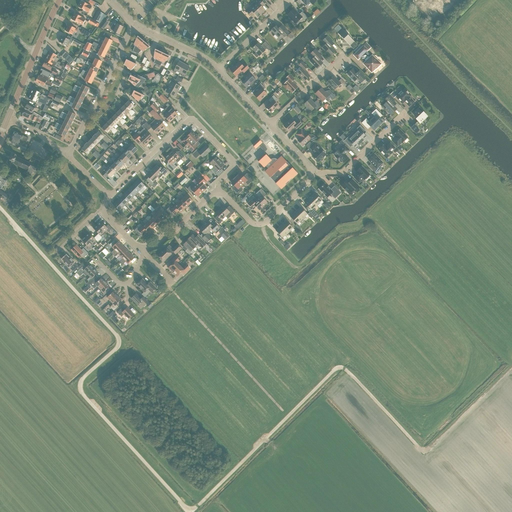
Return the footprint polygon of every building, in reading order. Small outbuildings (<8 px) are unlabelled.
[(254,6),(261,14),(265,10),(262,7),(265,4),(260,0),(256,0),(255,2),(254,2),(252,4),(254,6)] [(92,7),(88,5),(82,1),(80,4),(79,6),(79,7),(88,13),(92,7)] [(258,17),(261,14),(254,6),(252,4),(249,6),(249,7),(246,11),(251,17),(254,14),(258,17)] [(300,15),(294,9),(287,15),(295,23),(299,20),(300,22),(302,22),(307,17),(302,12),(300,14),(301,14),(300,15)] [(99,22),(103,14),(98,11),(93,19),(99,22)] [(85,19),(75,13),(72,19),(82,25),(85,19)] [(109,22),(105,19),(99,26),(103,30),(109,22)] [(113,23),(111,28),(114,30),(113,32),(119,35),(123,27),(117,24),(116,23),(115,23),(114,23),(113,23)] [(75,29),(75,28),(69,25),(65,31),(72,35),(74,31),(76,32),(78,30),(75,29)] [(281,30),(276,25),(271,31),(278,38),(283,32),(286,35),(289,33),(284,28),(281,30)] [(341,28),(337,32),(353,49),(357,45),(341,28)] [(69,40),(63,36),(59,42),(66,46),(68,43),(70,44),(71,41),(69,40)] [(132,51),(135,53),(138,48),(144,41),(137,36),(134,44),(135,45),(132,51)] [(330,46),(333,43),(327,36),(322,41),(326,45),(323,48),(330,56),(335,51),(330,46)] [(97,40),(110,46),(112,41),(106,38),(104,41),(102,40),(99,38),(97,40)] [(81,43),(74,39),(72,43),(79,46),(79,47),(81,48),(83,44),(81,43)] [(110,46),(97,40),(97,41),(101,43),(103,43),(101,46),(96,44),(95,46),(107,52),(110,46)] [(150,47),(144,41),(138,48),(135,53),(138,54),(141,51),(142,52),(150,47)] [(92,44),(87,42),(83,49),(88,52),(92,44)] [(261,46),(258,43),(252,49),(256,52),(254,54),(254,55),(256,57),(257,57),(259,56),(265,50),(267,48),(269,51),(271,48),(265,42),(261,46)] [(357,47),(354,51),(356,53),(354,55),(358,59),(359,58),(364,63),(364,64),(372,72),(376,68),(381,64),(377,60),(376,60),(372,56),(371,56),(366,51),(368,50),(371,47),(367,43),(363,46),(359,50),(357,47)] [(107,52),(95,46),(94,48),(99,51),(98,54),(104,57),(107,52)] [(153,63),(157,65),(162,53),(155,49),(153,58),(155,59),(153,63)] [(310,61),(317,69),(323,63),(318,58),(320,55),(315,50),(310,54),(314,58),(310,61)] [(50,52),(47,56),(57,62),(59,59),(56,57),(57,56),(50,52)] [(74,60),(65,52),(62,56),(70,64),(74,60)] [(170,56),(162,53),(157,65),(160,66),(162,62),(164,63),(170,56)] [(54,67),(57,62),(47,56),(45,61),(54,67)] [(136,61),(130,58),(129,61),(126,60),(124,64),(130,71),(136,64),(135,64),(136,61)] [(87,61),(99,67),(102,62),(95,59),(94,62),(88,59),(87,61)] [(99,67),(87,61),(86,64),(90,66),(90,65),(91,66),(90,70),(96,73),(99,67)] [(177,71),(179,73),(184,64),(179,61),(173,71),(176,73),(177,71)] [(56,75),(59,77),(60,74),(57,72),(58,72),(53,70),(51,69),(52,66),(45,62),(42,67),(50,71),(49,71),(56,75)] [(302,62),(299,65),(302,68),(297,73),(304,81),(310,76),(304,70),(307,67),(302,62)] [(232,70),(237,75),(242,70),(244,72),(249,68),(245,64),(243,67),(239,63),(232,70)] [(190,67),(184,64),(179,73),(182,74),(181,76),(184,77),(190,67)] [(59,77),(56,75),(49,71),(42,68),(38,76),(46,79),(47,80),(49,81),(50,79),(49,79),(50,77),(55,79),(54,81),(60,84),(63,78),(59,77)] [(357,74),(353,69),(347,74),(354,81),(357,78),(360,81),(362,79),(363,81),(366,78),(360,72),(357,74)] [(96,73),(90,70),(88,73),(83,70),(82,72),(94,78),(96,73)] [(94,78),(82,72),(80,74),(86,77),(84,80),(91,84),(94,78)] [(134,73),(132,76),(130,75),(128,80),(134,86),(136,88),(138,89),(146,79),(140,76),(134,73)] [(255,80),(249,73),(244,78),(246,80),(243,83),(247,88),(255,80)] [(157,74),(152,81),(157,84),(162,77),(157,74)] [(291,91),(297,86),(292,82),(294,79),(290,75),(286,78),(288,80),(283,86),(286,89),(288,88),(291,91)] [(36,82),(44,86),(45,84),(51,87),(52,83),(38,77),(36,82)] [(343,88),(346,85),(341,79),(338,82),(333,77),(328,82),(335,89),(340,84),(343,88)] [(170,84),(169,87),(178,92),(181,86),(170,81),(169,83),(170,84)] [(254,95),(260,101),(267,95),(263,90),(265,88),(260,83),(255,89),(257,91),(254,95)] [(75,85),(74,88),(86,94),(89,88),(82,85),(81,88),(79,87),(75,85)] [(175,97),(178,92),(169,87),(167,90),(166,89),(164,91),(175,97)] [(86,94),(74,88),(73,90),(78,93),(77,96),(83,99),(86,94)] [(332,100),(335,97),(329,91),(326,94),(321,88),(315,93),(323,101),(325,99),(327,101),(330,98),(332,100)] [(38,98),(43,100),(44,97),(41,96),(39,95),(40,93),(33,89),(31,94),(39,97),(38,98)] [(142,95),(144,92),(138,89),(136,92),(134,91),(131,95),(138,102),(144,95),(142,95)] [(411,95),(405,89),(402,92),(401,91),(399,94),(399,95),(396,97),(402,103),(404,101),(409,106),(414,102),(409,97),(411,95)] [(39,97),(31,94),(29,99),(37,102),(39,103),(39,102),(46,105),(48,99),(47,98),(44,97),(43,100),(38,98),(39,97)] [(62,97),(57,94),(54,100),(59,103),(62,97)] [(168,100),(162,94),(159,97),(165,103),(168,100)] [(271,113),(278,106),(275,102),(278,100),(273,95),(268,100),(271,103),(266,107),(271,113)] [(83,99),(77,96),(75,99),(73,98),(70,96),(68,99),(81,105),(83,99)] [(386,102),(382,106),(390,115),(396,109),(394,106),(396,103),(389,96),(384,100),(386,102)] [(81,105),(68,99),(67,101),(71,103),(73,104),(71,107),(78,110),(81,105)] [(319,108),(321,106),(316,101),(314,103),(310,99),(303,105),(310,112),(317,106),(319,108)] [(124,105),(130,111),(133,114),(135,113),(132,110),(132,111),(131,109),(134,106),(129,101),(124,105)] [(154,103),(150,106),(153,109),(156,112),(159,109),(154,103)] [(35,108),(27,104),(24,109),(32,113),(33,110),(34,111),(36,109),(35,108)] [(130,111),(124,105),(120,110),(125,115),(128,112),(129,113),(129,114),(132,116),(133,114),(130,111)] [(165,109),(174,119),(178,115),(170,106),(168,107),(167,106),(165,109)] [(419,107),(413,113),(417,118),(416,119),(418,121),(414,125),(411,128),(416,133),(421,128),(418,125),(427,116),(423,112),(424,112),(419,107)] [(153,121),(161,130),(165,126),(159,120),(161,118),(156,112),(153,109),(149,113),(155,119),(153,121)] [(165,109),(161,113),(170,122),(174,119),(165,109)] [(125,115),(120,110),(115,114),(125,123),(126,122),(124,119),(123,120),(122,118),(125,115)] [(373,117),(371,119),(378,126),(383,122),(378,116),(380,114),(375,110),(371,114),(373,117)] [(41,120),(32,115),(23,111),(21,117),(29,120),(30,118),(32,119),(31,120),(35,121),(37,118),(41,120)] [(61,114),(66,117),(73,120),(76,115),(69,112),(67,115),(66,114),(62,112),(61,114)] [(51,116),(45,113),(43,119),(48,122),(51,116)] [(66,117),(61,114),(60,117),(64,119),(65,119),(64,123),(70,126),(73,120),(66,117)] [(125,123),(115,114),(111,119),(116,124),(119,121),(121,122),(120,123),(123,125),(125,123)] [(116,124),(111,119),(106,124),(116,133),(117,131),(115,128),(114,129),(113,127),(116,124)] [(295,123),(291,119),(284,126),(289,131),(294,126),(297,129),(302,124),(298,120),(295,123)] [(374,131),(378,126),(371,119),(368,121),(366,119),(361,123),(366,128),(369,125),(374,131)] [(155,124),(153,121),(149,125),(146,122),(144,124),(149,130),(151,128),(157,134),(161,130),(155,124)] [(70,126),(64,123),(62,126),(60,125),(57,123),(56,125),(67,131),(70,126)] [(116,133),(106,124),(102,128),(107,133),(111,130),(112,131),(111,132),(114,134),(116,133)] [(149,130),(144,124),(142,126),(144,129),(140,132),(143,135),(149,142),(153,138),(147,132),(149,130)] [(67,131),(56,125),(54,128),(58,130),(58,129),(60,130),(58,134),(65,137),(67,131)] [(352,133),(362,142),(367,137),(364,134),(366,132),(360,125),(352,133)] [(297,134),(299,137),(301,138),(298,141),(302,146),(309,139),(311,141),(316,139),(316,137),(315,136),(314,135),(313,135),(312,134),(311,134),(310,134),(309,134),(308,135),(307,135),(306,133),(305,134),(301,130),(297,134)] [(392,141),(397,146),(401,143),(402,143),(407,138),(406,137),(407,136),(405,134),(404,134),(399,130),(394,135),(396,137),(392,141)] [(149,142),(143,135),(140,132),(139,131),(132,137),(138,143),(140,141),(145,146),(149,142)] [(185,145),(196,135),(192,131),(182,141),(185,145)] [(23,135),(15,132),(13,137),(21,140),(26,143),(28,138),(23,136),(23,135)] [(94,136),(100,141),(104,137),(98,132),(94,136)] [(352,133),(349,136),(344,141),(350,147),(352,145),(355,148),(362,142),(352,133)] [(200,139),(196,135),(185,145),(192,152),(197,147),(195,144),(200,139)] [(100,141),(94,136),(90,140),(95,145),(100,141)] [(20,142),(21,140),(13,137),(11,142),(18,145),(21,147),(23,143),(20,142)] [(95,145),(90,140),(86,145),(91,150),(95,145)] [(262,143),(260,140),(254,146),(256,149),(262,143)] [(267,150),(267,149),(262,143),(259,146),(264,151),(265,151),(267,150)] [(384,144),(378,150),(386,158),(392,152),(395,148),(390,143),(386,146),(384,144)] [(124,145),(133,154),(138,150),(132,144),(129,148),(128,147),(128,146),(126,144),(124,145)] [(312,156),(318,162),(326,154),(323,152),(324,151),(323,151),(320,148),(315,144),(310,149),(315,153),(312,156)] [(91,150),(86,145),(82,149),(87,154),(91,150)] [(129,159),(133,154),(124,145),(122,147),(125,150),(125,149),(126,150),(123,154),(129,159)] [(350,150),(345,145),(340,149),(339,148),(333,154),(335,156),(334,156),(339,162),(340,161),(341,163),(348,156),(346,154),(350,150)] [(210,151),(206,146),(199,152),(197,149),(192,154),(196,159),(200,154),(203,158),(210,151)] [(169,154),(177,163),(179,161),(184,156),(180,151),(178,154),(177,153),(176,154),(173,150),(169,154)] [(124,163),(129,159),(123,154),(120,157),(119,156),(119,155),(117,153),(115,154),(124,163)] [(13,166),(15,165),(26,170),(24,173),(30,176),(32,172),(36,174),(37,171),(35,170),(40,160),(32,156),(29,162),(18,158),(19,157),(18,156),(14,154),(13,154),(12,156),(10,160),(9,162),(9,164),(13,166)] [(124,163),(115,154),(113,156),(116,159),(113,161),(120,168),(122,165),(123,166),(125,164),(124,163)] [(177,163),(169,154),(164,158),(169,163),(166,166),(171,172),(178,165),(177,163)] [(266,154),(258,161),(264,167),(266,165),(268,168),(265,172),(281,189),(298,174),(281,156),(274,163),(266,154)] [(374,154),(368,160),(374,166),(371,168),(376,174),(380,170),(378,167),(382,163),(374,154)] [(210,163),(213,167),(220,161),(216,157),(214,159),(212,156),(206,162),(209,164),(210,163)] [(120,168),(113,161),(110,164),(108,162),(106,164),(115,173),(120,168)] [(220,161),(213,167),(211,169),(218,176),(223,171),(221,168),(224,165),(220,161)] [(111,177),(115,173),(106,164),(104,165),(107,167),(101,173),(106,178),(108,175),(111,177)] [(156,165),(151,170),(158,177),(160,179),(163,175),(164,176),(168,172),(161,165),(158,167),(156,165)] [(357,171),(359,173),(355,177),(360,182),(364,179),(370,173),(362,165),(357,171)] [(148,178),(146,180),(152,186),(154,188),(158,184),(156,182),(154,181),(158,177),(151,170),(146,176),(148,178)] [(210,179),(204,173),(201,175),(207,182),(210,179)] [(240,173),(235,177),(242,184),(245,182),(248,185),(253,180),(246,174),(244,176),(240,173)] [(198,183),(195,185),(202,192),(207,188),(204,185),(207,183),(200,175),(195,180),(196,181),(198,183)] [(187,180),(184,176),(178,181),(181,185),(187,180)] [(240,187),(242,184),(235,177),(230,182),(234,185),(232,188),(238,194),(242,190),(240,187)] [(138,179),(133,184),(140,191),(143,187),(145,190),(147,188),(138,179)] [(360,187),(352,179),(349,182),(347,180),(341,186),(346,191),(345,192),(347,193),(348,193),(349,194),(354,190),(355,192),(360,187)] [(335,198),(341,193),(334,186),(331,190),(325,183),(319,189),(327,197),(331,194),(335,198)] [(142,193),(140,191),(133,184),(128,189),(135,196),(138,192),(140,195),(142,193)] [(198,196),(202,192),(195,185),(191,189),(198,196)] [(137,198),(135,196),(128,189),(123,194),(130,201),(133,197),(135,200),(137,198)] [(257,200),(263,207),(267,203),(263,198),(267,194),(261,189),(256,194),(259,197),(257,200)] [(0,190),(0,195),(5,200),(8,196),(0,190)] [(310,198),(317,205),(319,203),(321,204),(323,202),(315,193),(310,198)] [(132,203),(130,201),(123,194),(118,200),(125,206),(128,202),(130,205),(132,203)] [(181,194),(180,196),(189,205),(193,201),(186,194),(184,197),(181,194)] [(177,198),(176,200),(184,209),(189,205),(180,196),(182,198),(180,201),(177,198)] [(313,216),(314,217),(316,215),(313,212),(315,210),(314,208),(317,205),(310,198),(305,203),(312,210),(310,212),(313,216)] [(259,211),(263,207),(257,200),(254,202),(252,199),(247,204),(252,209),(252,208),(254,206),(259,211)] [(127,208),(125,206),(118,200),(113,205),(120,211),(123,207),(126,210),(127,208)] [(177,204),(174,206),(178,211),(180,213),(184,209),(176,200),(174,201),(177,204)] [(150,205),(148,207),(152,212),(161,221),(165,217),(159,211),(156,213),(154,211),(154,210),(150,205)] [(224,205),(219,209),(225,216),(228,219),(231,216),(230,216),(232,214),(235,212),(229,206),(227,208),(224,205)] [(176,213),(178,211),(174,206),(172,209),(170,206),(166,210),(171,216),(173,214),(175,216),(176,214),(176,213)] [(146,217),(149,214),(143,207),(140,210),(146,217)] [(313,216),(310,212),(307,214),(300,207),(295,212),(302,219),(305,216),(307,218),(309,216),(311,218),(313,216)] [(218,215),(215,218),(220,223),(223,220),(222,220),(225,216),(219,209),(215,213),(218,215)] [(157,225),(161,221),(152,212),(151,214),(153,216),(151,219),(157,225)] [(302,219),(295,212),(290,217),(299,226),(301,224),(299,222),(302,219)] [(153,229),(157,225),(151,219),(148,221),(145,218),(144,220),(153,229)] [(148,233),(153,229),(144,220),(142,221),(145,224),(142,227),(146,231),(148,233)] [(242,220),(236,226),(238,228),(244,222),(242,220)] [(106,226),(101,221),(97,225),(104,232),(107,230),(108,232),(112,229),(108,224),(106,226)] [(203,225),(209,231),(211,229),(216,234),(221,229),(215,223),(212,226),(207,221),(203,225)] [(281,226),(288,233),(291,230),(292,232),(294,230),(286,221),(281,226)] [(102,242),(105,238),(104,236),(106,234),(104,232),(97,225),(93,229),(98,234),(96,236),(102,242)] [(207,234),(209,231),(203,225),(199,229),(204,235),(202,237),(207,243),(212,239),(207,234)] [(285,236),(288,233),(281,226),(276,230),(284,240),(287,237),(285,236)] [(144,234),(146,231),(142,227),(140,229),(138,227),(134,230),(140,236),(142,235),(143,236),(145,234),(144,234)] [(94,238),(89,233),(85,236),(92,244),(95,241),(98,245),(102,242),(96,236),(94,238)] [(188,240),(195,246),(197,244),(201,248),(206,244),(199,237),(197,239),(192,235),(188,239),(188,240)] [(88,252),(92,248),(90,246),(92,244),(85,236),(81,240),(86,245),(84,247),(88,252)] [(111,252),(113,254),(122,245),(118,241),(116,243),(114,240),(109,244),(112,247),(114,250),(111,252)] [(195,247),(195,246),(188,240),(183,244),(188,249),(185,251),(190,256),(195,252),(193,249),(195,247)] [(169,245),(166,248),(158,256),(163,261),(171,254),(171,253),(173,252),(175,254),(181,248),(177,244),(173,249),(169,245)] [(81,250),(76,245),(71,250),(78,257),(81,255),(84,257),(88,253),(83,248),(81,250)] [(126,249),(122,245),(113,254),(114,256),(118,253),(120,256),(126,249)] [(130,254),(126,249),(120,256),(122,258),(119,261),(121,263),(130,254)] [(69,268),(70,267),(73,270),(77,266),(74,263),(75,262),(69,257),(69,258),(66,254),(61,259),(64,261),(63,262),(69,268)] [(134,258),(130,254),(121,263),(122,264),(125,262),(128,264),(134,258)] [(168,268),(172,272),(179,265),(177,263),(181,259),(177,255),(171,261),(173,263),(168,268)] [(85,276),(87,274),(94,268),(90,264),(84,269),(82,267),(76,272),(80,276),(83,273),(85,276)] [(182,268),(179,265),(172,272),(177,277),(182,272),(184,274),(190,268),(186,264),(182,268)] [(94,268),(87,274),(90,277),(87,280),(88,281),(86,283),(88,285),(94,279),(92,277),(98,272),(94,268)] [(99,288),(105,282),(101,278),(96,282),(95,281),(90,285),(94,289),(97,286),(99,288)] [(148,284),(142,279),(137,284),(144,292),(148,289),(152,293),(156,288),(150,282),(148,284)] [(105,282),(99,288),(101,290),(98,293),(102,297),(106,293),(105,291),(110,286),(105,282)] [(111,302),(117,296),(113,291),(108,296),(107,294),(102,299),(106,303),(109,300),(111,302)] [(144,306),(148,302),(143,297),(140,299),(135,294),(131,298),(138,305),(141,302),(144,306)] [(117,296),(111,302),(113,304),(110,307),(114,311),(118,306),(116,305),(121,300),(117,296)] [(129,319),(134,315),(127,308),(125,309),(122,307),(117,312),(121,317),(124,314),(129,319)]
